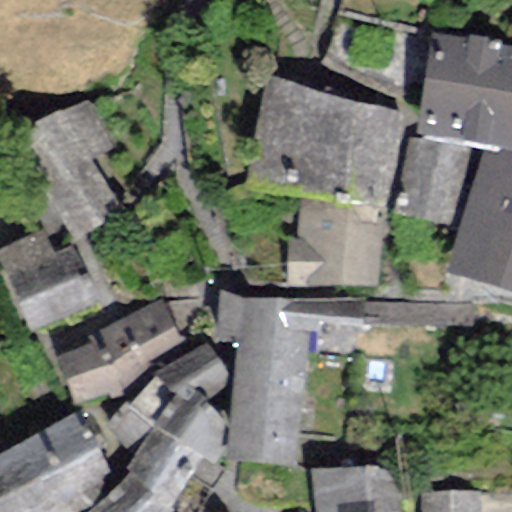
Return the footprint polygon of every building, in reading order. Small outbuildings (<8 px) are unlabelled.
[(511,47),(430,36),(417,131),(511,151),(511,47)] [(240,187),(298,196),(386,208),(401,114),(339,101),(266,74),(240,187)] [(11,137),(70,241),(121,213),(90,159),(114,145),(86,95),(11,137)] [(471,149),(408,139),(392,214),(451,223),(471,149)] [(511,152),(483,146),(442,272),(511,294),(511,152)] [(376,287),(386,208),(298,196),(297,240),(286,240),(285,287),(376,287)] [(0,247),(0,262),(30,331),(93,304),(69,249),(55,255),(43,228),(0,247)] [(237,341),(224,461),(296,468),(309,331),(317,333),(318,322),(362,326),(363,303),(363,300),(244,302),(219,290),(215,341),(237,341)] [(162,298),(96,331),(88,335),(92,344),(55,357),(70,408),(123,391),(147,366),(185,346),(162,298)] [(363,303),(362,326),(470,328),(471,304),(363,303)] [(227,377),(205,344),(155,376),(129,407),(124,402),(105,427),(131,460),(122,466),(131,473),(89,511),(167,511),(201,458),(212,464),(218,458),(223,422),(203,397),(227,377)] [(0,511),(79,511),(93,504),(101,477),(110,474),(89,428),(81,431),(74,414),(0,454),(0,511)] [(375,467),(310,471),(314,511),(399,511),(394,480),(375,467)] [(476,511),(476,489),(420,490),(420,511),(476,511)]
